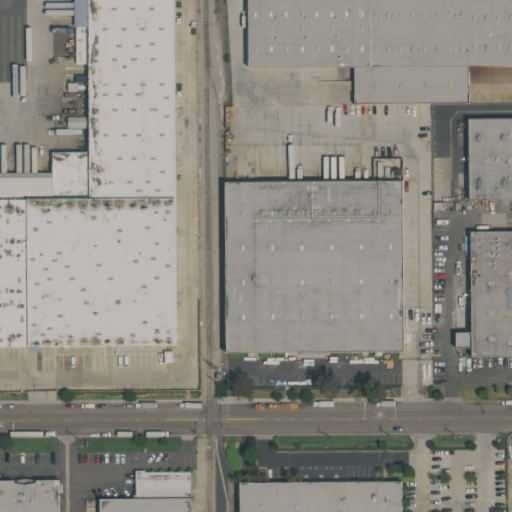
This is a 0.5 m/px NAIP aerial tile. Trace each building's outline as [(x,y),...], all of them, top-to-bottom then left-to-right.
[(174,0),(175,346),(0,346),(0,171),(51,171),(51,151),(88,151),(88,64),(75,64),(75,26),(73,26),(73,0),(174,0)] [(247,68),(247,0),(511,0),(511,66),(469,66),(469,104),(353,104),(352,68),(247,68)] [(511,117),(511,200),(467,200),(467,117),(511,117)] [(404,353),(224,353),(224,180),(404,180),(404,353)] [(403,293),(417,293),(416,217),(402,217),(403,293)] [(468,230),(511,229),(511,356),(469,357),(468,230)] [(193,471),(193,511),(98,511),(98,497),(134,497),(134,469),(144,469),(144,471),(193,471)] [(0,511),(0,478),(59,478),(59,511),(0,511)] [(237,511),(237,481),(402,479),(402,511),(237,511)]
